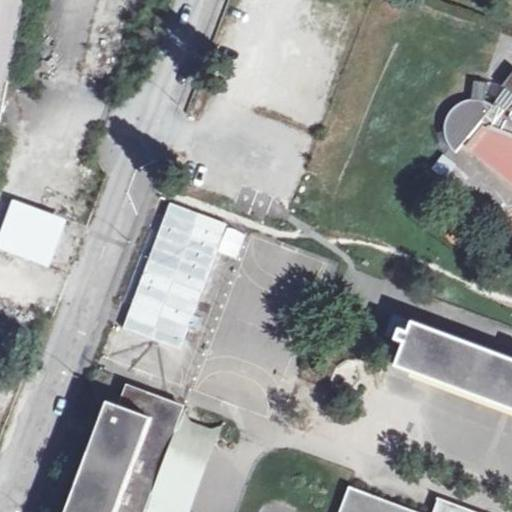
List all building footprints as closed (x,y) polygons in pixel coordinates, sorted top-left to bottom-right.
[(0,0),(0,143),(29,0),(0,0)] [(453,148),(460,154),(469,143),(493,160),(489,164),(505,177),(511,165),(511,78),(505,86),(511,91),(511,105),(509,109),(502,102),(498,107),(490,103),(492,83),(478,82),(476,100),(463,104),(453,114),(449,126),(450,139),(453,148)] [(460,166),(446,156),(437,169),(450,179),(460,166)] [(472,175),(460,166),(450,179),(462,188),(472,175)] [(122,351),(175,368),(224,235),(173,215),(122,351)] [(53,277),(64,241),(32,232),(22,268),(53,277)] [(511,360),(418,326),(402,369),(511,409),(511,360)] [(141,511),(185,406),(150,391),(149,394),(133,388),(125,406),(111,401),(68,511),(141,511)] [(191,511),(225,421),(185,406),(141,511),(191,511)] [(408,511),(353,492),(345,511),(408,511)]
